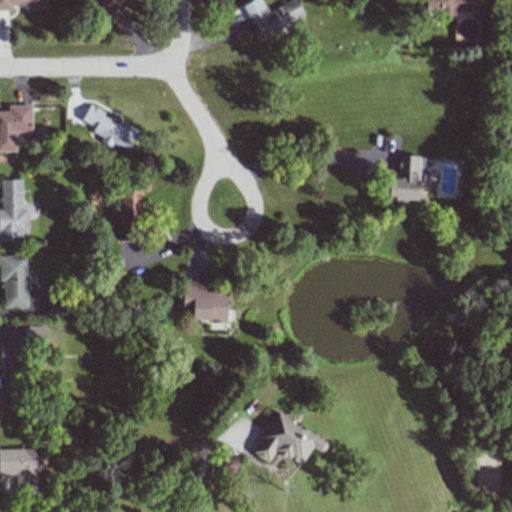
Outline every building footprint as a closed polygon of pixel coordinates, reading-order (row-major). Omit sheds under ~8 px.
[(0,0),(0,10),(12,11),(12,5),(23,5),(23,10),(45,10),(44,0),(0,0)] [(98,0),(93,6),(106,18),(122,0),(98,0)] [(260,39),(304,16),(295,0),(289,0),(268,12),(261,0),(251,0),(242,5),(260,39)] [(480,11),(479,0),(424,0),(425,16),(453,15),(453,12),(480,11)] [(0,151),(15,151),(15,131),(31,131),(30,105),(7,105),(8,111),(0,111),(0,151)] [(137,130),(87,106),(80,120),(93,127),(91,132),(102,137),(100,142),(110,147),(112,144),(127,151),(137,130)] [(417,200),(419,156),(398,155),(397,178),(387,178),(387,199),(395,199),(395,204),(407,205),(407,200),(417,200)] [(20,179),(0,179),(0,199),(0,209),(0,208),(0,241),(22,241),(21,232),(27,232),(26,208),(21,208),(20,179)] [(141,189),(119,189),(118,238),(140,239),(141,189)] [(26,307),(25,255),(0,255),(0,281),(3,281),(3,308),(26,307)] [(181,307),(191,307),(191,321),(225,321),(226,292),(205,292),(205,281),(182,280),(181,307)] [(60,333),(53,333),(53,326),(27,327),(27,347),(60,346),(60,333)] [(300,466),(311,447),(319,452),(325,441),(274,412),(250,453),(267,462),(274,451),(300,466)] [(0,449),(0,474),(15,474),(15,495),(38,494),(36,448),(0,449)]
